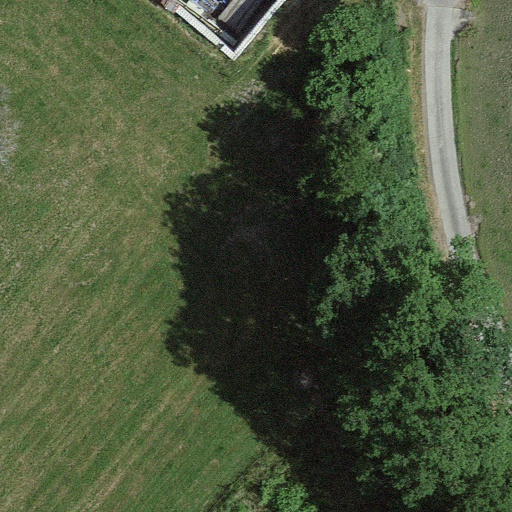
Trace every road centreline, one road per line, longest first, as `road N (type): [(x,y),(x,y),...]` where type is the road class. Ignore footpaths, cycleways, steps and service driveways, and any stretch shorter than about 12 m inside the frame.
road 1 (track): [(511,361),(447,171)]
road 2 (residential): [(462,0),(447,171)]
